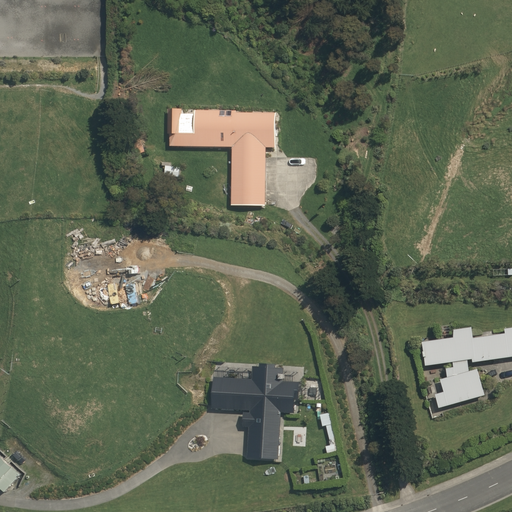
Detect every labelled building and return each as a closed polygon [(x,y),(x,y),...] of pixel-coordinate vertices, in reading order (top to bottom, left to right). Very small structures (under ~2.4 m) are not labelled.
[(279,148),(280,113),(239,113),(239,111),(198,111),(198,114),(184,114),(183,109),(170,109),(170,134),(173,134),(173,146),(235,147),(234,206),(268,206),(269,148),(279,148)] [(183,167),(167,165),(165,177),(181,179),(183,167)] [(476,359),(476,363),(511,357),(511,328),(507,329),(508,334),(476,339),(474,327),(456,330),(456,338),(425,342),(427,357),(429,357),(429,358),(427,358),(429,366),(455,362),(456,367),(449,368),(450,378),(443,380),(447,392),(438,395),(442,408),(488,395),(481,369),(472,372),(471,360),(476,359)] [(245,428),(250,428),(249,458),(282,460),(284,413),(297,414),(298,400),(301,400),(302,382),(285,381),(286,368),(279,368),(279,365),(263,364),(263,367),(255,367),(255,380),(216,378),(215,408),(252,410),(252,412),(245,412),(245,428)] [(328,427),(331,442),(338,440),(332,412),(321,415),(323,428),(328,427)] [(23,475),(0,453),(0,486),(7,493),(23,475)]
